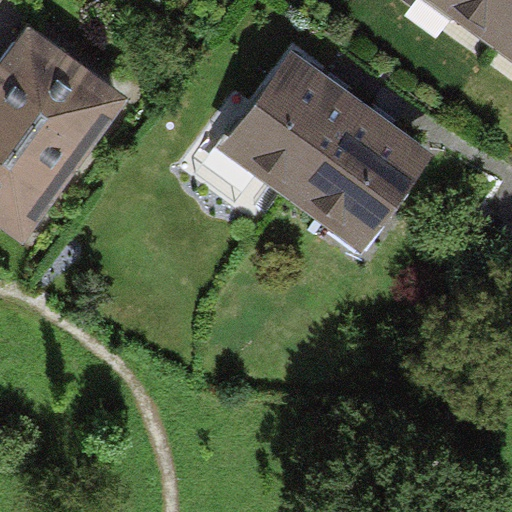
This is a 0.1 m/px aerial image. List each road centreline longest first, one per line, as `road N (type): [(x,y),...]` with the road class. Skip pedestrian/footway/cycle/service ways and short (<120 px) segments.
road 1 (track): [(0,273),(18,276),(39,296),(158,428),(171,511)]
road 2 (track): [(502,344),(441,511)]
